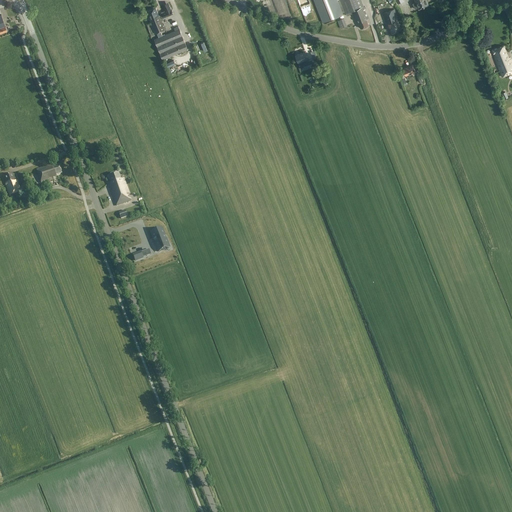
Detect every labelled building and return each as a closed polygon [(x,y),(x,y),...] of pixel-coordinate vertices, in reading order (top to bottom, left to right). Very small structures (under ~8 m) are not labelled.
[(314,0),(323,22),(343,15),(343,14),(346,13),(347,16),(352,14),(356,23),(358,22),(360,28),(368,25),(366,19),(368,19),(360,0),(314,0)] [(414,0),(416,3),(413,4),(415,9),(418,8),(418,9),(428,5),(426,0),(414,0)] [(400,31),(398,26),(399,25),(393,7),(381,11),(386,24),(388,24),(391,34),(400,31)] [(148,17),(151,24),(161,19),(160,15),(159,16),(155,8),(147,12),(149,17),(148,17)] [(161,19),(151,24),(153,28),(154,28),(155,30),(154,31),(155,34),(166,30),(163,24),(162,25),(161,22),(162,21),(161,19)] [(153,40),(161,60),(187,49),(179,29),(153,40)] [(491,50),(492,54),(494,53),(495,55),(493,56),(501,77),(511,72),(511,68),(511,69),(511,65),(511,64),(509,57),(507,57),(503,46),(491,50)] [(302,63),(305,69),(314,66),(312,60),(306,62),(305,59),(307,59),(305,52),(295,56),(298,62),(302,61),(303,63),(302,63)] [(416,72),(420,82),(423,81),(417,67),(414,68),(413,65),(402,69),(405,76),(416,72)] [(52,177),(62,173),(59,165),(53,167),(52,164),(36,170),(41,184),(53,179),(52,177)] [(111,183),(108,184),(110,188),(111,188),(113,191),(111,192),(116,206),(131,201),(130,198),(128,199),(127,196),(129,195),(123,179),(120,180),(118,173),(108,177),(111,183)] [(4,182),(9,196),(20,192),(17,180),(14,181),(12,174),(4,176),(6,182),(4,182)] [(162,228),(151,233),(158,252),(164,250),(164,248),(169,246),(166,239),(165,240),(164,236),(165,236),(162,228)]
